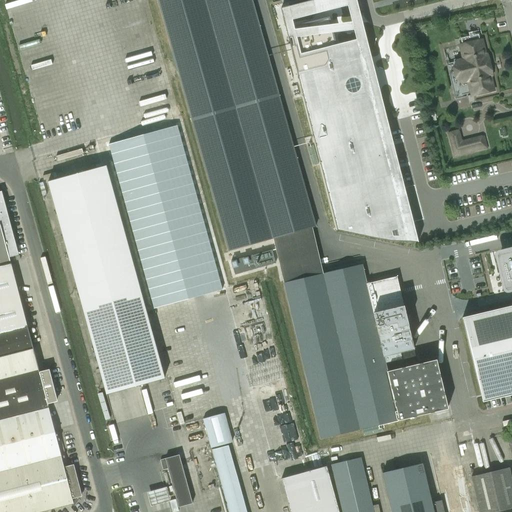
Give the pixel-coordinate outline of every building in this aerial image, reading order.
[(315,227),(278,95),(251,0),(157,0),(191,120),(228,251),(273,239),(284,283),(283,283),(320,439),(399,421),(398,420),(447,409),(436,360),(399,368),(387,371),(386,363),(415,356),(413,350),(403,305),(396,277),(366,284),(362,265),(323,274),(312,228),(315,227)] [(320,0),(280,10),(336,230),(408,244),(345,0),(320,0)] [(353,6),(357,36),(367,35),(363,5),(353,6)] [(487,54),(485,54),(482,40),(459,46),(463,59),(455,61),(460,84),(468,82),(471,96),(494,91),(491,76),(492,76),(487,54)] [(404,80),(393,83),(409,162),(411,161),(416,186),(426,184),(404,80)] [(378,87),(382,101),(390,99),(387,84),(378,87)] [(458,127),(447,130),(453,157),(487,149),(484,134),(461,140),(458,127)] [(115,138),(118,149),(142,143),(140,132),(115,138)] [(164,378),(106,166),(47,182),(106,394),(164,378)] [(134,245),(161,239),(144,168),(117,174),(134,245)] [(0,266),(10,264),(8,257),(18,255),(1,192),(0,191),(0,266)] [(511,252),(509,253),(509,252),(501,254),(501,255),(499,255),(503,272),(502,272),(504,279),(505,279),(507,288),(511,287),(511,252)] [(452,262),(458,290),(495,282),(489,254),(452,262)] [(0,420),(48,408),(47,404),(57,401),(49,370),(39,372),(10,264),(0,266),(0,420)] [(174,295),(152,300),(156,312),(177,307),(174,295)] [(511,391),(511,308),(467,320),(485,398),(511,391)] [(262,406),(290,400),(283,370),(280,370),(274,340),(248,346),(262,406)] [(0,420),(0,511),(41,511),(71,504),(74,506),(79,497),(81,496),(73,465),(63,467),(48,408),(0,420)] [(269,421),(292,414),(290,409),(268,416),(269,421)] [(203,419),(211,448),(233,442),(224,413),(203,419)] [(228,511),(246,511),(228,445),(211,450),(228,511)] [(163,470),(168,469),(178,507),(192,503),(179,455),(160,460),(163,470)] [(444,511),(442,502),(432,504),(422,464),(382,473),(391,511),(444,511)] [(281,479),(290,511),(338,511),(326,467),(281,479)] [(496,511),(511,508),(511,481),(509,468),(470,477),(478,511),(496,511)] [(373,511),(365,476),(335,483),(342,511),(373,511)] [(147,490),(151,504),(171,499),(167,485),(147,490)] [(471,511),(467,495),(460,497),(463,511),(471,511)] [(173,511),(179,511),(176,499),(170,501),(172,511),(173,511)]
